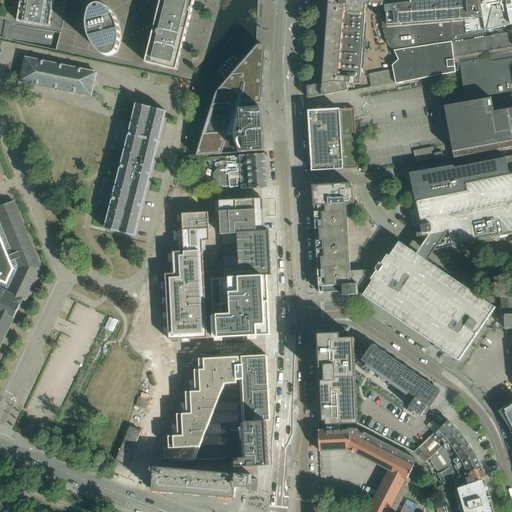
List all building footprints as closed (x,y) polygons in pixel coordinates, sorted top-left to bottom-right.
[(12,0),(10,20),(6,40),(14,42),(56,50),(157,73),(175,77),(176,70),(186,31),(194,0),(12,0)] [(365,44),(366,43),(365,42),(365,41),(364,40),(363,40),(366,5),(380,4),(380,6),(385,6),(385,5),(410,3),(409,0),(328,0),(328,6),(326,6),(325,21),(327,21),(322,84),(307,86),(308,98),(348,91),(347,83),(360,83),(362,46),(364,46),(365,46),(365,45),(365,44)] [(385,6),(380,6),(382,22),(388,44),(394,50),(394,51),(431,45),(433,45),(440,44),(442,43),(442,44),(450,43),(449,42),(456,41),(457,42),(486,36),(485,31),(480,1),(481,1),(480,0),(409,0),(410,3),(385,5),(385,6)] [(507,8),(505,0),(480,0),(481,1),(480,1),(485,31),(510,25),(507,8)] [(457,42),(452,42),(454,63),(460,62),(511,52),(511,31),(486,36),(457,42)] [(455,73),(452,42),(457,42),(456,41),(449,42),(450,43),(442,44),(442,43),(440,44),(433,45),(431,45),(394,51),(399,59),(396,62),(415,60),(417,80),(455,73)] [(265,151),(261,108),(243,109),(244,104),(261,103),(266,50),(266,49),(265,49),(265,48),(265,47),(264,46),(263,46),(262,45),(261,45),(260,45),(259,45),(258,46),(257,46),(257,47),(219,90),(218,92),(217,93),(216,94),(216,96),(210,113),(208,122),(205,130),(196,156),(265,151)] [(511,52),(460,62),(462,77),(465,100),(482,97),(511,91),(511,52)] [(26,58),(20,81),(91,97),(96,73),(64,66),(58,65),(26,58)] [(415,60),(396,62),(392,66),(393,69),(395,82),(396,84),(417,80),(415,60)] [(395,82),(393,69),(387,70),(389,84),(395,82)] [(389,84),(387,70),(380,71),(383,85),(389,84)] [(383,85),(380,71),(374,72),(377,86),(383,85)] [(377,86),(374,72),(368,74),(371,87),(377,86)] [(494,112),(511,108),(511,94),(492,98),(494,112)] [(491,98),(444,107),(451,143),(454,157),(454,158),(488,152),(511,147),(511,108),(494,112),(492,98),(491,98)] [(135,236),(166,111),(137,104),(105,229),(135,236)] [(357,168),(354,109),(339,110),(338,110),(325,110),(325,111),(317,111),(309,112),(309,119),(309,120),(310,128),(310,140),(311,142),(310,142),(311,155),(311,156),(312,169),(312,171),(327,170),(327,169),(342,169),(357,168)] [(435,159),(433,148),(414,151),(416,162),(435,159)] [(442,152),(434,154),(436,161),(443,160),(443,159),(442,152)] [(267,187),(266,171),(265,154),(209,157),(217,169),(215,170),(213,175),(213,180),(216,184),(218,185),(215,192),(241,190),(254,189),(264,189),(264,188),(267,187)] [(507,157),(410,173),(414,193),(416,201),(465,191),(464,183),(500,176),(500,177),(510,175),(507,157)] [(511,174),(510,175),(500,177),(500,176),(464,183),(465,191),(416,201),(424,247),(430,251),(511,234),(511,174)] [(351,184),(313,186),(314,206),(349,204),(361,203),(353,188),(351,188),(351,184)] [(174,274),(166,274),(166,283),(166,289),(167,298),(167,304),(168,313),(168,319),(168,328),(169,334),(169,340),(171,340),(181,340),(187,465),(236,462),(236,467),(257,466),(263,466),(263,459),(258,459),(255,405),(267,404),(257,217),(261,217),(260,199),(219,201),(215,201),(207,201),(207,213),(183,214),(182,214),(183,230),(178,230),(178,232),(179,241),(179,252),(173,252),(173,254),(173,263),(173,264),(174,274)] [(0,347),(8,330),(11,325),(23,299),(25,300),(41,267),(13,200),(0,205),(0,219),(16,258),(19,266),(11,283),(8,291),(0,287),(0,347)] [(348,271),(345,212),(344,209),(349,209),(349,204),(314,206),(319,293),(343,292),(343,296),(358,295),(358,287),(363,287),(372,273),(369,270),(348,271)] [(489,315),(492,311),(495,308),(399,242),(383,265),(363,295),(435,345),(440,348),(446,352),(458,360),(482,325),(483,324),(489,315)] [(498,286),(485,283),(483,289),(496,292),(498,286)] [(511,294),(500,295),(502,315),(505,315),(511,314),(511,294)] [(319,334),(322,425),(358,424),(354,338),(342,338),(341,333),(319,334)] [(424,411),(426,413),(432,405),(441,392),(372,344),(359,363),(413,400),(408,407),(421,416),(424,411)] [(511,402),(511,401),(502,408),(503,409),(499,411),(499,412),(500,414),(502,416),(503,418),(504,419),(505,421),(506,422),(507,423),(507,424),(508,425),(508,426),(510,428),(511,430),(511,432),(511,402)] [(429,459),(458,431),(448,420),(434,433),(414,452),(417,455),(425,463),(429,459)] [(358,424),(356,428),(318,430),(320,451),(349,450),(348,450),(355,454),(355,453),(388,470),(366,511),(388,511),(405,479),(406,479),(413,466),(412,465),(415,459),(417,455),(414,452),(358,424)] [(475,455),(467,443),(464,437),(460,433),(458,431),(429,459),(438,472),(449,466),(450,467),(456,464),(475,455)] [(481,468),(479,462),(475,455),(456,464),(450,467),(437,474),(443,484),(464,474),(481,468)] [(152,466),(151,477),(152,477),(151,489),(153,489),(153,491),(154,491),(161,491),(235,498),(236,487),(249,488),(249,490),(249,491),(255,491),(257,491),(258,480),(255,479),(256,475),(152,466)] [(485,479),(481,468),(464,474),(468,485),(484,479),(485,479)] [(494,511),(491,501),(492,501),(490,497),(485,479),(484,479),(468,485),(458,488),(462,503),(464,511),(494,511)]
